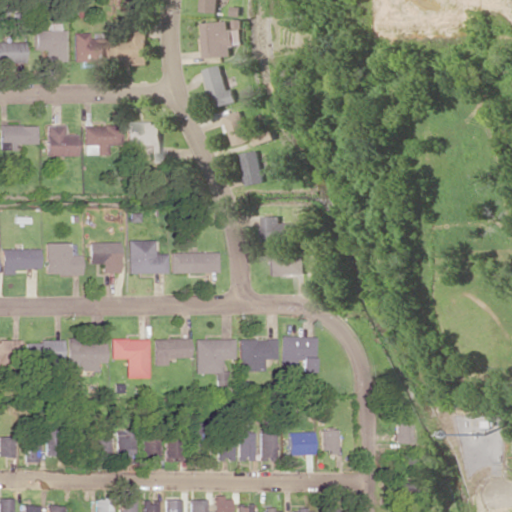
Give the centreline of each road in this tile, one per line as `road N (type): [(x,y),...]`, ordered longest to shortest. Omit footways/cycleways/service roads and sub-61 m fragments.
road 1 (residential): [(367,511),(358,361),(338,328),(308,310),(242,300),(0,304)]
road 2 (residential): [(367,480),(0,475)]
road 3 (residential): [(242,300),(236,241),(177,92),(174,0)]
road 4 (residential): [(177,92),(0,94)]
